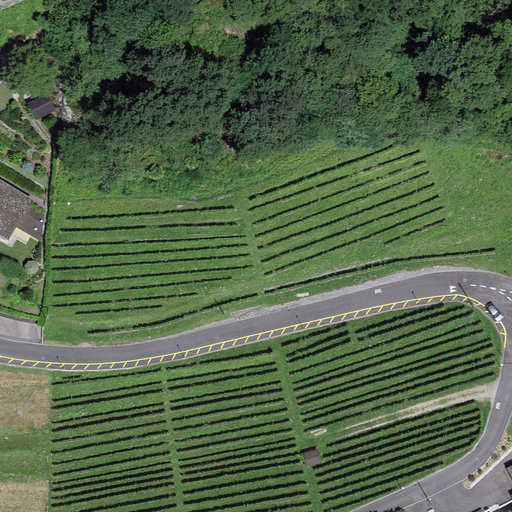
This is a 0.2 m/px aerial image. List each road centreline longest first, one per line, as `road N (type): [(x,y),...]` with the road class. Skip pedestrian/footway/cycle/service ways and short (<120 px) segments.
road 1 (unclassified): [(511,295),(421,288),(108,362),(0,353)]
road 2 (residential): [(511,375),(492,434),(471,464),(374,511)]
